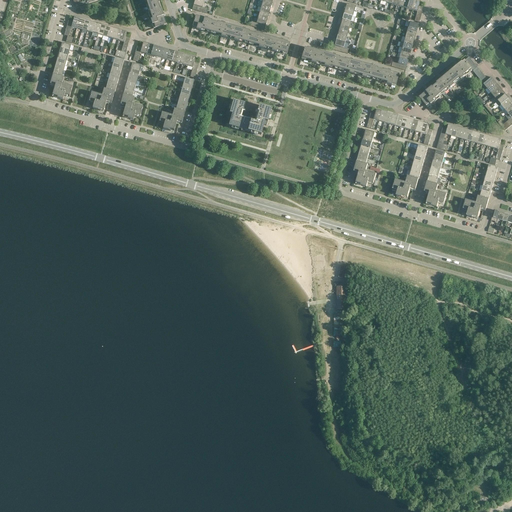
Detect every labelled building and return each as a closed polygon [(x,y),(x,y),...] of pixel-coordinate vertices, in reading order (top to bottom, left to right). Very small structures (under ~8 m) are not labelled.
[(158,2),(157,0),(144,0),(146,7),(148,7),(149,9),(159,6),(158,2)] [(416,1),(414,0),(412,10),(417,12),(417,10),(418,9),(418,7),(420,1),(417,0),(416,1)] [(346,4),(345,7),(346,7),(345,9),(354,12),(355,6),(346,4)] [(160,10),(159,6),(149,9),(150,12),(148,13),(154,29),(166,25),(161,10),(160,10)] [(355,18),(352,17),(343,14),(342,17),(343,18),(342,20),(351,22),(354,23),(355,18)] [(210,20),(195,16),(192,28),(208,33),(209,31),(211,32),(214,22),(210,21),(210,20)] [(78,18),(74,17),(73,22),(72,24),(72,26),(71,27),(77,29),(79,19),(77,18),(78,18)] [(266,20),(258,18),(256,23),(257,24),(259,24),(260,24),(262,25),(264,25),(265,26),(266,22),(266,20)] [(81,20),(79,19),(77,29),(82,30),(85,20),(82,19),(81,20)] [(92,22),(90,22),(87,32),(92,33),(95,23),(92,22)] [(218,23),(214,22),(211,32),(214,33),(214,35),(230,39),(233,27),(219,22),(218,23)] [(99,24),(95,23),(92,33),(98,35),(100,25),(98,24),(99,24)] [(102,25),(100,25),(98,35),(103,36),(106,26),(103,25),(102,25)] [(248,31),(233,27),(230,39),(246,44),(246,42),(249,43),(252,33),(248,32),(248,31)] [(113,28),(111,28),(108,38),(113,39),(116,29),(113,28)] [(123,31),(121,31),(118,41),(124,42),(124,41),(125,39),(125,37),(127,32),(123,31)] [(256,34),(252,33),(249,43),(252,44),(251,45),(267,50),(271,37),(256,33),(256,34)] [(286,42),(271,37),(267,50),(283,55),(284,53),(287,54),(290,44),(285,42),(286,42)] [(146,43),(143,42),(141,48),(141,49),(140,51),(140,52),(146,54),(148,44),(146,44),(146,43)] [(399,47),(402,48),(410,50),(411,48),(412,45),(403,43),(400,42),(399,47)] [(150,45),(148,44),(146,54),(151,56),(154,45),(150,44),(150,45)] [(161,48),(159,47),(156,57),(161,59),(164,48),(161,47),(161,48)] [(167,49),(164,48),(161,59),(166,60),(169,50),(167,50),(167,49)] [(308,49),(304,48),(301,58),(304,59),(304,60),(320,65),(323,52),(309,48),(308,49)] [(117,50),(115,56),(124,59),(126,53),(121,52),(117,50)] [(171,51),(169,50),(166,60),(172,62),(175,51),(171,50),(171,51)] [(338,57),(323,52),(320,65),(336,70),(336,68),(339,69),(342,59),(338,57)] [(182,54),(180,53),(177,63),(182,64),(185,54),(182,53),(182,54)] [(192,57),(190,56),(187,66),(193,68),(193,66),(194,65),(194,63),(196,57),(192,56),(192,57)] [(478,68),(469,57),(465,60),(472,68),(472,69),(474,71),(478,68)] [(123,60),(115,58),(113,63),(122,66),(123,62),(122,62),(123,60)] [(407,61),(399,58),(397,64),(399,64),(400,65),(402,65),(403,65),(405,66),(406,66),(407,63),(407,61)] [(346,60),(342,59),(339,69),(342,70),(341,71),(357,76),(361,63),(346,59),(346,60)] [(472,68),(465,60),(462,63),(461,62),(449,72),(458,82),(471,71),(470,70),(472,69),(472,68)] [(144,66),(133,63),(132,65),(131,68),(140,71),(142,71),(144,66)] [(376,67),(361,63),(357,76),(374,80),(374,79),(377,80),(380,69),(376,68),(376,67)] [(63,71),(54,69),(53,72),(54,72),(53,74),(50,84),(51,85),(51,86),(55,87),(52,95),(57,97),(57,98),(63,100),(64,94),(70,96),(72,87),(62,84),(64,77),(62,76),(63,71)] [(384,71),(380,69),(377,80),(379,80),(379,82),(395,87),(399,74),(384,70),(384,71)] [(458,82),(449,72),(438,82),(438,83),(435,85),(442,93),(444,92),(445,93),(458,82)] [(492,77),(488,80),(483,84),(487,89),(495,82),(494,81),(494,80),(492,77)] [(193,80),(185,78),(183,83),(192,86),(193,83),(193,80)] [(496,84),(495,82),(487,89),(491,93),(499,86),(497,83),(496,84)] [(116,86),(107,84),(106,89),(104,88),(102,95),(91,92),(89,102),(94,103),(92,108),(98,110),(98,109),(104,110),(106,102),(110,103),(110,102),(112,102),(115,91),(114,91),(115,89),(116,86)] [(442,93),(435,85),(432,88),(431,87),(419,97),(428,107),(441,97),(440,95),(442,93)] [(501,89),(499,86),(491,93),(494,97),(502,90),(500,89),(501,89)] [(134,91),(125,89),(124,92),(124,94),(123,94),(120,104),(122,105),(121,107),(125,108),(123,116),(128,117),(128,119),(133,120),(135,115),(140,116),(143,107),(132,104),(134,97),(132,97),(134,91)] [(503,92),(502,90),(494,97),(497,101),(506,94),(503,92)] [(508,97),(506,94),(497,101),(496,102),(499,106),(501,105),(509,99),(507,97),(508,97)] [(510,100),(509,99),(501,105),(504,109),(511,102),(510,100)] [(232,114),(228,126),(261,135),(264,125),(266,126),(271,109),(259,105),(255,120),(241,117),(245,103),(233,100),(229,113),(232,114)] [(186,107),(177,104),(176,109),(174,109),(173,111),(172,115),(162,112),(159,122),(164,123),(163,129),(168,130),(169,129),(174,130),(176,122),(180,124),(181,122),(182,122),(185,111),(185,110),(186,110),(186,107)] [(380,110),(377,109),(375,115),(375,117),(374,118),(374,120),(379,121),(382,111),(380,111),(380,110)] [(384,112),(382,111),(379,121),(384,123),(387,112),(384,112)] [(394,115),(392,114),(390,124),(395,126),(398,115),(395,114),(394,115)] [(401,116),(398,115),(395,126),(400,127),(403,117),(401,117),(401,116)] [(405,118),(403,117),(400,127),(405,129),(408,118),(405,118)] [(415,121),(413,120),(411,130),(416,132),(419,121),(415,121)] [(426,124),(424,123),(421,133),(426,135),(427,133),(427,132),(428,130),(429,124),(426,123),(426,124)] [(452,125),(449,124),(447,130),(447,131),(446,133),(446,135),(451,136),(454,126),(452,126),(452,125)] [(456,127),(454,126),(451,136),(456,138),(459,127),(456,126),(456,127)] [(466,130),(464,129),(461,139),(467,141),(470,130),(466,129),(466,130)] [(477,133),(475,132),(472,142),(477,144),(480,133),(477,132),(477,133)] [(483,134),(480,133),(477,144),(482,145),(485,135),(483,135),(483,134)] [(487,136),(485,135),(482,145),(488,147),(490,136),(487,135),(487,136)] [(498,139),(496,138),(493,148),(498,150),(499,148),(499,147),(500,145),(501,139),(498,138),(498,139)] [(443,144),(438,143),(437,149),(446,151),(447,145),(446,145),(443,144)] [(427,147),(419,145),(417,150),(426,153),(427,150),(427,147)] [(367,159),(358,156),(358,159),(357,161),(354,172),(355,172),(355,174),(359,175),(356,183),(362,184),(361,186),(367,187),(368,182),(374,183),(376,174),(366,171),(368,164),(366,164),(367,159)] [(498,167),(489,165),(487,170),(496,173),(497,170),(498,167)] [(420,174),(411,171),(410,176),(408,176),(406,182),(395,179),(393,189),(398,190),(396,196),(402,197),(402,196),(408,197),(410,190),(414,191),(414,189),(416,189),(419,179),(418,178),(419,177),(420,174)] [(438,179),(429,176),(428,179),(428,181),(427,181),(424,192),(426,192),(425,194),(429,195),(427,203),(432,204),(431,206),(437,207),(439,202),(444,203),(447,194),(436,191),(438,184),(436,184),(438,179)] [(490,194),(481,191),(480,196),(478,196),(476,202),(466,199),(463,209),(468,210),(467,216),(472,218),(473,216),(478,218),(480,210),(484,211),(485,209),(486,209),(489,199),(489,197),(490,197),(490,194)] [(494,210),(491,221),(495,222),(495,221),(496,219),(497,219),(499,212),(494,210)] [(505,213),(499,212),(497,219),(496,219),(495,221),(498,222),(498,220),(503,221),(505,213)] [(336,287),(336,309),(336,311),(345,311),(345,287),(336,287)] [(333,314),(333,327),(345,327),(345,314),(333,314)]
